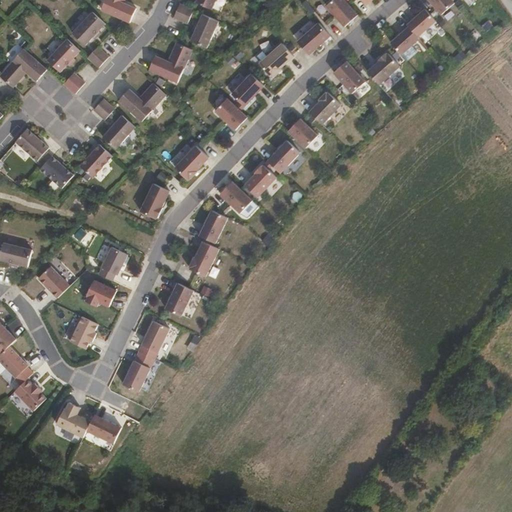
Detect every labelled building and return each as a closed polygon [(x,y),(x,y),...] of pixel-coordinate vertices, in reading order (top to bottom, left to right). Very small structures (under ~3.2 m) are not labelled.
[(134,8),(122,2),(122,0),(103,0),(99,9),(127,22),(134,8)] [(211,9),(215,0),(196,0),(195,1),(211,9)] [(357,16),(343,0),(333,0),(326,7),(344,28),(357,16)] [(427,0),(441,15),(454,3),(450,0),(427,0)] [(187,23),(193,9),(180,3),(174,17),(187,23)] [(417,37),(435,22),(424,9),(406,25),(408,27),(417,37)] [(97,29),(103,22),(91,11),(71,32),(84,44),(91,36),(97,29)] [(207,47),(218,19),(203,13),(199,22),(196,21),(193,29),(196,30),(191,40),(207,47)] [(308,55),(329,35),(317,22),(295,41),(308,55)] [(401,55),(419,39),(417,37),(408,27),(390,43),(401,55)] [(93,38),(100,31),(97,29),(91,36),(93,38)] [(73,56),(79,49),(67,38),(47,59),(60,71),(67,63),(73,56)] [(178,81),(192,48),(175,41),(168,60),(155,55),(149,70),(178,81)] [(278,67),(292,55),(281,42),(257,64),(269,76),(270,75),(272,76),(279,68),(278,67)] [(109,55),(97,45),(87,57),(98,67),(109,55)] [(47,68),(24,47),(0,73),(0,75),(13,86),(26,71),(36,80),(47,68)] [(398,66),(387,53),(386,54),(384,53),(377,60),(378,61),(366,71),(378,85),(398,66)] [(70,65),(75,58),(73,56),(67,63),(70,65)] [(350,94),(364,82),(345,61),(332,73),(350,94)] [(75,93),(85,81),(73,71),(63,83),(75,93)] [(243,106),(262,85),(249,73),(230,95),(243,106)] [(143,121),(166,92),(153,81),(140,97),(129,88),(119,101),(143,121)] [(321,125),(340,105),(327,92),(325,94),(324,92),(317,100),(319,101),(308,113),(321,125)] [(245,116),(225,97),(213,111),(234,130),(245,116)] [(106,118),(114,108),(102,98),(93,108),(99,114),(106,118)] [(117,147),(135,126),(122,114),(116,121),(114,119),(107,126),(110,129),(103,136),(117,147)] [(317,136),(298,119),(287,132),(305,148),(317,136)] [(45,150),(49,146),(40,138),(41,136),(37,133),(36,135),(27,127),(15,140),(37,160),(45,150)] [(280,173),(299,153),(285,140),(267,161),(280,173)] [(93,175),(113,154),(100,143),(92,151),(90,150),(87,153),(89,155),(81,164),(93,175)] [(187,181),(207,157),(194,146),(173,169),(187,181)] [(42,164),(51,154),(45,150),(37,160),(42,164)] [(74,173),(64,166),(65,164),(61,161),(60,162),(51,154),(42,164),(39,167),(63,186),(74,173)] [(258,199),(276,178),(263,166),(262,167),(260,166),(254,174),(255,175),(244,187),(258,199)] [(251,201),(232,182),(219,196),(239,215),(251,201)] [(160,208),(168,192),(152,184),(138,212),(154,219),(157,217),(162,209),(160,208)] [(214,245),(227,218),(211,210),(198,236),(214,245)] [(0,257),(29,263),(33,247),(5,240),(0,256),(0,257)] [(205,279),(218,250),(202,242),(195,259),(193,258),(188,270),(205,279)] [(118,276),(127,255),(110,248),(98,274),(112,281),(115,275),(118,276)] [(56,300),(68,288),(48,268),(37,280),(56,300)] [(85,302),(97,307),(99,303),(109,307),(116,291),(94,281),(86,297),(87,297),(85,302)] [(180,317),(193,291),(177,284),(164,309),(180,317)] [(93,333),(97,325),(81,318),(69,343),(86,351),(89,343),(91,343),(96,335),(93,333)] [(156,360),(169,331),(154,323),(140,353),(156,360)] [(15,342),(0,326),(0,356),(7,349),(15,342)] [(28,368),(27,368),(7,349),(0,356),(0,364),(15,380),(9,387),(15,393),(26,382),(33,375),(26,369),(28,368)] [(140,394),(156,360),(140,353),(124,386),(140,394)] [(46,399),(40,395),(42,393),(33,385),(32,387),(26,382),(15,393),(13,395),(34,413),(46,399)] [(87,433),(92,423),(81,418),(80,420),(77,418),(81,410),(69,405),(66,412),(64,411),(57,427),(84,440),(87,433)] [(122,429),(95,417),(92,423),(87,433),(114,445),(122,429)]
